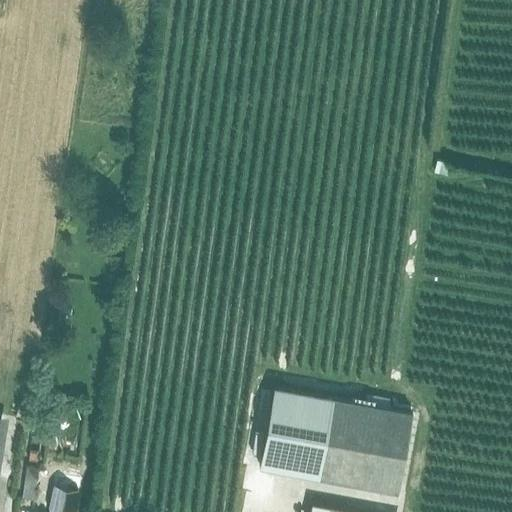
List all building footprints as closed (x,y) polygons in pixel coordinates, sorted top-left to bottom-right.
[(398,491),(413,412),(275,385),(260,464),(398,491)] [(29,449),(28,460),(36,462),(38,451),(29,449)] [(26,464),(21,498),(33,499),(38,465),(26,464)] [(76,511),(82,475),(55,472),(49,509),(50,509),(50,511),(76,511)] [(309,491),(305,511),(396,511),(398,504),(309,491)]
